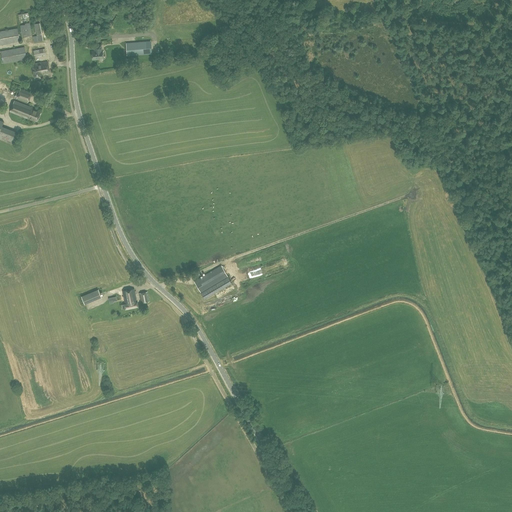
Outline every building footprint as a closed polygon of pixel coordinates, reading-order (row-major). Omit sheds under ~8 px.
[(28,13),(18,15),(22,38),(32,36),(28,13)] [(43,41),(40,23),(33,24),(34,28),(35,28),(35,32),(36,32),(37,36),(35,36),(33,37),(34,40),(33,40),(34,42),(43,41)] [(18,29),(0,31),(0,45),(20,41),(18,29)] [(127,56),(147,54),(146,41),(126,43),(127,56)] [(94,51),(92,51),(92,60),(104,59),(103,50),(102,50),(102,44),(94,45),(94,51)] [(3,64),(27,59),(25,48),(1,52),(3,64)] [(35,58),(46,56),(45,49),(33,51),(35,58)] [(32,65),(35,77),(42,76),(42,75),(50,73),(47,61),(32,65)] [(20,89),(19,93),(19,94),(17,93),(15,97),(18,98),(17,99),(28,103),(32,93),(20,89)] [(33,108),(15,101),(10,113),(29,120),(29,118),(37,121),(40,113),(33,110),(33,108)] [(0,120),(0,138),(14,144),(18,133),(2,127),(4,122),(0,120)] [(251,265),(272,258),(270,252),(249,259),(251,265)] [(194,281),(204,299),(231,283),(221,265),(194,281)] [(125,304),(121,305),(122,310),(125,309),(125,310),(139,307),(138,301),(137,301),(134,288),(123,291),(125,304)] [(100,289),(83,294),(85,302),(103,297),(100,289)] [(141,303),(150,302),(148,292),(139,293),(141,303)]
